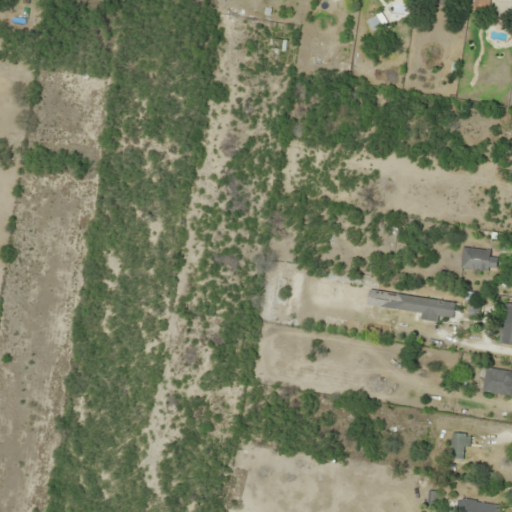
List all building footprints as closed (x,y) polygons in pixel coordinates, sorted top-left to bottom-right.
[(487,11),(488,0),(472,0),(472,10),(487,11)] [(494,250),(461,246),(458,267),(491,272),(494,250)] [(277,276),(268,274),(258,317),(267,319),(277,276)] [(498,342),(511,344),(511,303),(504,303),(498,342)] [(483,393),(511,393),(511,369),(483,369),(483,393)] [(463,446),(468,446),(469,434),(451,432),(449,458),(462,459),(463,446)] [(426,453),(426,435),(412,435),(412,453),(426,453)] [(499,511),(500,504),(472,502),(471,511),(499,511)]
